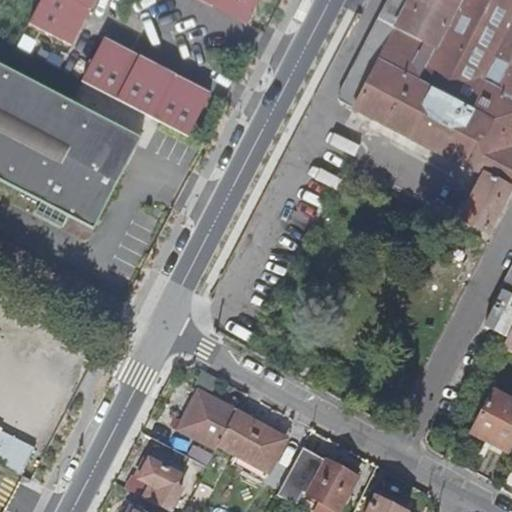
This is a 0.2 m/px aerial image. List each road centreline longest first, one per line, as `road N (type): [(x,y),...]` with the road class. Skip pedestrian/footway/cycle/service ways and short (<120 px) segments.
road 1 (residential): [(163,324),(331,0)]
road 2 (residential): [(163,324),(457,493)]
road 3 (residential): [(70,511),(163,324)]
